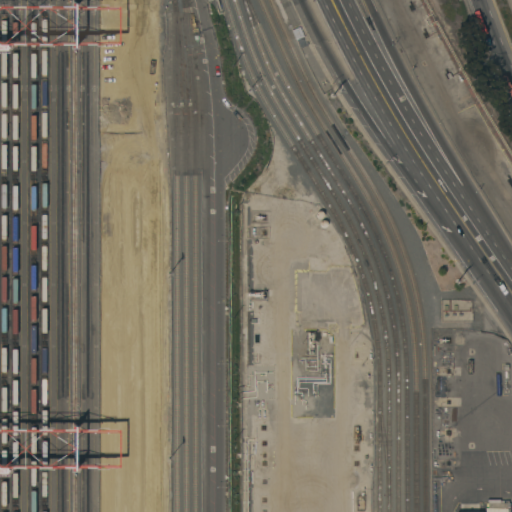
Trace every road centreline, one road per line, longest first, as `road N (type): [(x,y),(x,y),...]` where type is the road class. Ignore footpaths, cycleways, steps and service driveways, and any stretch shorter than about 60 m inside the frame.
road 1 (residential): [(218,175),(217,511)]
road 2 (motorway): [(476,236),(462,177),(366,0)]
road 3 (motorway): [(302,0),(365,111),(427,167)]
road 4 (tertiary): [(335,0),(427,167)]
